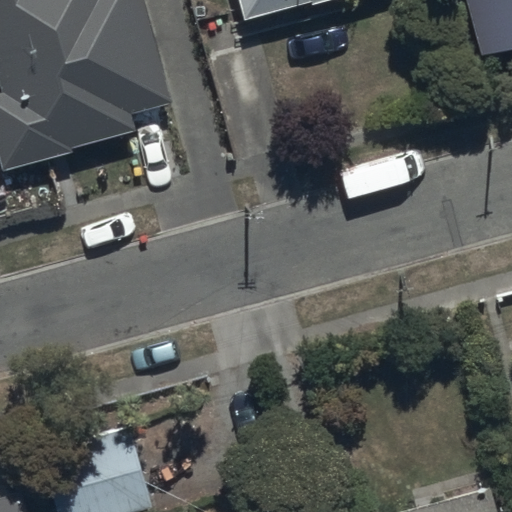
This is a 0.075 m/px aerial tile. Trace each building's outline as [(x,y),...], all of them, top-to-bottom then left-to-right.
[(0,0),(0,95),(0,96),(0,95),(0,174),(1,177),(73,159),(70,150),(135,134),(132,120),(173,110),(146,0),(0,0)] [(240,0),(248,27),(344,0),(240,0)] [(511,0),(467,0),(483,52),(486,62),(511,54),(511,0)] [(38,453),(55,511),(149,511),(151,511),(127,427),(38,453)] [(0,511),(25,511),(20,491),(0,496),(0,511)] [(494,511),(490,494),(422,511),(494,511)] [(300,511),(298,502),(260,511),(300,511)]
